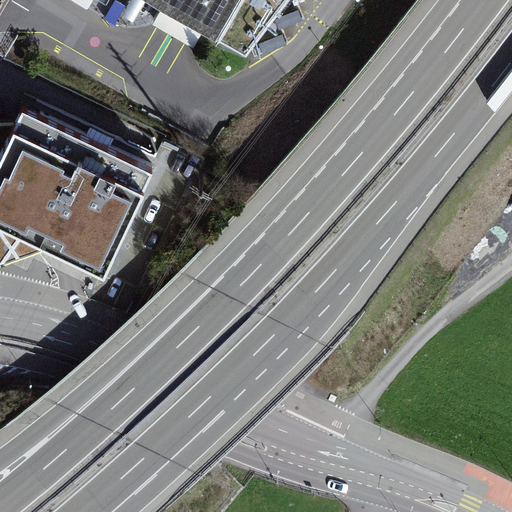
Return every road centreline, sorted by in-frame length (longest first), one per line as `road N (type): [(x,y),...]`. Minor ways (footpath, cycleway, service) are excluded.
road 1 (motorway): [(83,511),(310,299),(511,62)]
road 2 (motorway): [(484,0),(350,165),(207,318)]
road 3 (primary): [(323,466),(275,427),(108,347),(0,317)]
road 4 (primary): [(0,356),(121,396),(259,462),(323,466)]
road 5 (track): [(511,262),(419,341),(323,466)]
road 6 (motorway): [(207,318),(0,504)]
road 7 (motorway): [(207,318),(0,463)]
road 8 (primary): [(452,511),(323,466)]
